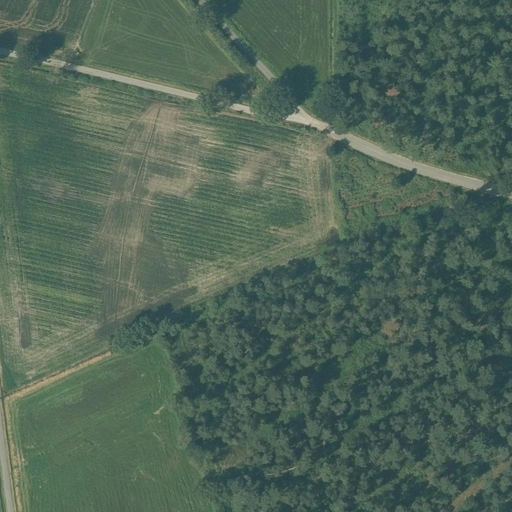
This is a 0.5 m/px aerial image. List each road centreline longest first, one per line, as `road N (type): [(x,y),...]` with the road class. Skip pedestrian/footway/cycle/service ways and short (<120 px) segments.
road 1 (unclassified): [(318,122),(0,49)]
road 2 (unclassified): [(318,122),(418,172),(511,195)]
road 3 (unclassified): [(204,0),(318,122)]
